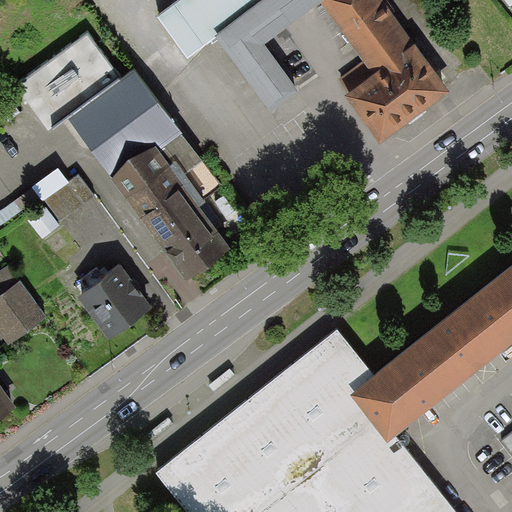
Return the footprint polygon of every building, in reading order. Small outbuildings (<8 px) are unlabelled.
[(273,105),(297,87),(262,39),(315,0),(174,0),(158,12),(189,54),(219,32),(273,105)] [(326,0),(369,58),(345,76),(354,88),(350,91),(381,134),(446,87),(381,0),(326,0)] [(135,67),(71,115),(129,192),(175,157),(205,197),(224,184),(135,67)] [(175,157),(129,192),(169,245),(165,247),(174,259),(177,257),(190,274),(229,245),(197,203),(205,197),(175,157)] [(60,166),(35,184),(45,199),(61,220),(95,194),(79,172),(70,179),(60,166)] [(88,287),(82,292),(112,332),(151,302),(121,262),(105,274),(99,265),(81,278),(88,287)] [(0,273),(0,293),(21,278),(12,265),(0,273)] [(511,265),(376,372),(339,325),(156,468),(192,511),(460,511),(393,427),(511,335),(511,265)] [(21,278),(0,293),(0,322),(11,338),(46,313),(21,278)] [(235,371),(229,363),(209,380),(215,387),(235,371)] [(0,381),(0,413),(15,403),(0,381)] [(174,420),(168,412),(148,428),(153,435),(174,420)] [(511,429),(502,438),(511,450),(511,429)]
